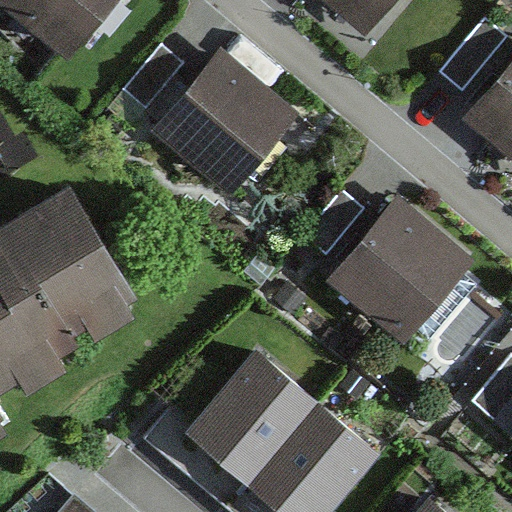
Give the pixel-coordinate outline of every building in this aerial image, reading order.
[(124,0),(21,0),(83,50),(124,0)] [(394,0),(347,0),(375,23),(394,0)] [(506,41),(487,27),(449,75),(469,90),(506,41)] [(189,63),(170,48),(132,96),(152,111),(189,63)] [(307,114),(236,55),(171,132),(243,191),(307,114)] [(511,77),(481,114),(511,139),(511,77)] [(0,371),(16,362),(78,326),(73,317),(88,308),(95,320),(131,299),(124,287),(131,283),(70,178),(0,218),(0,371)] [(369,210),(349,195),(312,243),(331,258),(369,210)] [(483,256),(411,197),(347,274),(418,333),(483,256)] [(253,467),(315,396),(259,348),(197,419),(253,467)] [(0,411),(8,406),(0,392),(0,411)] [(305,511),(312,511),(371,444),(315,396),(253,467),(305,511)] [(451,511),(430,494),(414,511),(451,511)]
